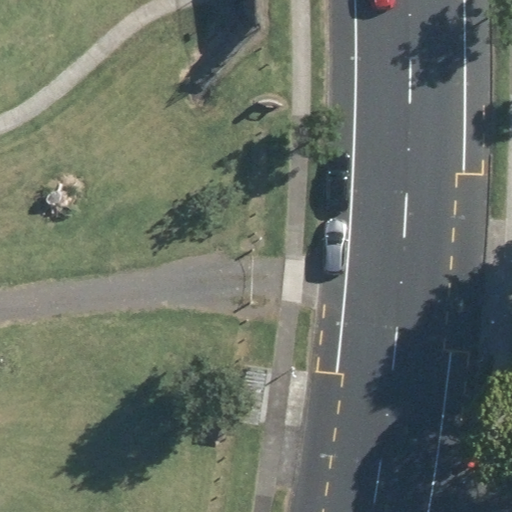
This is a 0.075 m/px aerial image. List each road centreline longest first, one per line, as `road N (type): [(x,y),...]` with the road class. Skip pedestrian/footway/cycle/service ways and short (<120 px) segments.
road 1 (secondary): [(408,0),(400,274),(371,511)]
road 2 (track): [(400,274),(0,304)]
